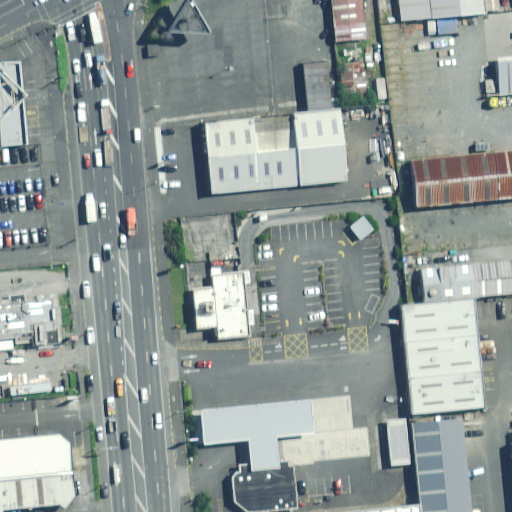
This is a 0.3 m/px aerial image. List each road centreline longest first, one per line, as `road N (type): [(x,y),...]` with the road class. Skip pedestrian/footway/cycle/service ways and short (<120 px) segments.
road 1 (trunk): [(142,511),(108,62)]
road 2 (unknown): [(362,335),(386,327),(394,313),(382,217),(351,206),(263,217),(246,238),(257,356)]
